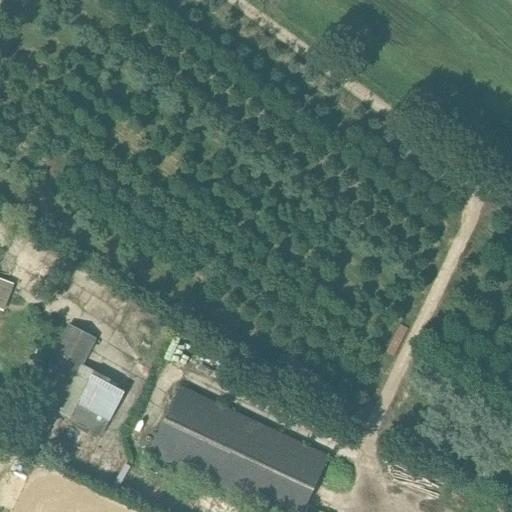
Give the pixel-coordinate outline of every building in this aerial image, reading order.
[(0,309),(4,311),(15,285),(0,278),(0,309)] [(96,339),(70,325),(14,431),(40,445),(96,339)] [(101,438),(126,394),(106,383),(108,379),(96,373),(94,377),(92,376),(68,420),(101,438)] [(180,389),(150,452),(277,511),(303,511),(329,458),(180,389)] [(23,486),(0,475),(0,503),(12,509),(23,486)]
